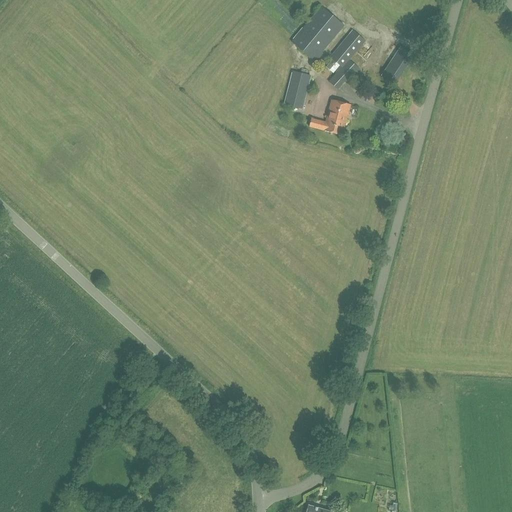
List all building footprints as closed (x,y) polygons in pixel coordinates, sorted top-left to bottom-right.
[(345,25),(321,6),(291,42),(315,61),(345,25)] [(337,90),(346,80),(348,83),(360,70),(349,61),(357,52),(366,41),(352,30),(329,57),(332,59),(339,65),(334,71),(336,73),(328,82),(337,90)] [(380,36),(367,49),(372,54),(385,40),(380,36)] [(414,56),(400,46),(381,76),(394,85),(414,56)] [(283,104),(302,109),(311,75),(292,71),(283,104)] [(328,112),(326,122),(311,118),(309,127),(323,130),(343,135),(349,112),(351,104),(331,99),(328,112)] [(133,399),(142,390),(136,384),(128,393),(133,399)]
